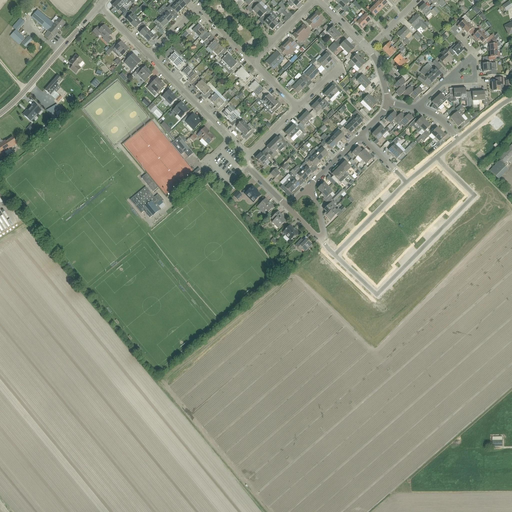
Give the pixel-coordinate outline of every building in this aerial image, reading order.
[(118,0),(117,1),(125,9),(123,7),(125,5),(126,6),(128,4),(130,2),(132,4),(133,4),(128,0),(118,0)] [(175,0),(174,1),(174,2),(176,4),(182,10),(186,5),(183,2),(184,0),(183,0),(175,0)] [(263,8),(265,6),(262,2),(263,1),(261,0),(259,0),(252,7),(255,9),(253,10),(257,14),(263,8)] [(302,1),(301,0),(295,0),(289,6),(291,8),(294,5),(299,10),(303,5),(300,2),(302,1)] [(350,0),(342,0),(338,4),(343,9),(346,5),(351,1),(350,0)] [(118,12),(119,10),(122,13),(125,10),(125,9),(117,1),(112,6),(118,12)] [(362,8),(355,1),(353,3),(359,10),(362,8)] [(506,11),(511,7),(511,5),(509,1),(503,5),(506,11)] [(166,8),(172,14),(175,12),(177,14),(182,10),(176,4),(174,2),(167,8),(166,8)] [(374,7),(379,12),(383,8),(378,2),(374,7)] [(419,9),(427,17),(431,13),(434,17),(437,14),(436,13),(433,9),(431,11),(425,4),(419,9)] [(375,16),(379,12),(374,7),(371,9),(368,6),(367,8),(369,11),(375,16)] [(264,19),(272,11),(268,7),(265,10),(263,8),(257,14),(261,18),(262,17),(264,19)] [(160,14),(160,15),(168,23),(173,19),(170,16),(172,14),(166,8),(160,14)] [(65,24),(61,21),(59,19),(54,24),(52,21),(38,10),(32,17),(48,32),(44,36),(49,40),(53,35),(54,36),(65,24)] [(131,24),(137,19),(138,17),(131,11),(129,13),(124,18),(127,20),(131,24)] [(277,18),(278,17),(272,11),(264,19),(266,21),(265,22),(269,26),(275,20),(277,18)] [(312,17),(321,25),(323,23),(322,21),(325,19),(317,11),(312,17)] [(361,19),(367,24),(371,20),(368,16),(366,14),(366,15),(363,12),(361,13),(364,16),(361,19)] [(168,23),(160,15),(162,17),(158,21),(156,20),(154,22),(157,25),(161,30),(164,27),(164,28),(168,23)] [(412,26),(416,30),(419,27),(419,28),(420,27),(425,31),(429,27),(428,26),(430,24),(427,21),(425,23),(417,15),(409,23),(412,26)] [(462,30),(471,22),(465,15),(458,22),(460,24),(457,26),(459,28),(460,27),(462,30)] [(314,29),(316,27),(317,29),(321,25),(312,17),(306,22),(314,29)] [(19,45),(25,39),(17,31),(20,28),(25,22),(22,20),(21,18),(19,20),(17,23),(18,24),(14,28),(16,30),(10,36),(19,45)] [(356,18),(356,19),(354,20),(362,29),(367,24),(361,19),(359,21),(356,18)] [(138,26),(140,29),(145,24),(142,22),(141,23),(137,19),(131,24),(136,29),(138,26)] [(280,22),(278,24),(275,20),(269,26),(273,30),(274,29),(277,32),(283,25),(280,22)] [(471,35),(472,33),(478,28),(472,21),(471,22),(462,30),(464,32),(465,31),(467,33),(468,32),(471,35)] [(192,31),(199,38),(206,31),(204,29),(205,28),(200,23),(192,31)] [(140,33),(144,38),(150,32),(146,28),(147,26),(145,24),(140,29),(143,31),(140,33)] [(93,32),(96,36),(98,37),(100,35),(105,40),(105,41),(108,44),(112,39),(110,36),(113,33),(105,25),(100,30),(98,27),(93,32)] [(298,30),(307,39),(310,36),(309,35),(311,32),(304,25),(298,30)] [(480,26),(478,27),(478,28),(472,33),(474,35),(472,37),(474,38),(475,37),(478,40),(484,34),(486,33),(484,30),(481,33),(479,30),(482,28),(480,26)] [(323,37),(326,35),(325,35),(327,33),(332,37),(337,31),(333,27),(331,29),(328,27),(321,35),(323,37)] [(400,38),(402,40),(407,45),(410,42),(405,37),(410,32),(405,27),(401,31),(401,32),(400,33),(399,32),(397,35),(400,38)] [(300,43),(303,41),(304,42),(307,39),(298,30),(293,35),(300,43)] [(204,42),(206,45),(214,37),(209,32),(208,34),(206,31),(199,38),(204,42)] [(328,48),(331,51),(341,40),(339,38),(342,36),(337,31),(332,37),(336,41),(328,48)] [(150,32),(144,38),(149,42),(152,40),(154,41),(158,37),(155,34),(153,36),(150,32)] [(489,38),(484,34),(478,40),(479,42),(480,41),(483,43),(486,40),(488,43),(493,38),(491,36),(489,38)] [(29,36),(21,43),(25,47),(26,46),(28,44),(33,40),(32,40),(29,36)] [(206,45),(213,51),(219,45),(217,43),(218,42),(214,37),(206,45)] [(285,43),(294,52),(296,50),(295,48),(298,46),(290,38),(285,43)] [(489,51),(490,51),(497,51),(497,47),(499,47),(502,45),(499,42),(498,43),(493,38),(488,43),(490,45),(490,47),(489,47),(489,51)] [(340,46),(344,50),(350,44),(346,40),(343,42),(341,40),(331,51),(333,53),(340,46)] [(121,57),(122,56),(129,49),(121,42),(115,48),(113,46),(106,53),(108,55),(113,50),(115,52),(114,53),(119,57),(121,57)] [(382,49),(386,53),(392,47),(390,45),(392,43),(390,42),(382,49)] [(461,48),(464,46),(460,42),(456,46),(455,46),(456,47),(453,51),(454,52),(458,56),(464,50),(461,48)] [(287,56),(289,54),(291,55),(294,52),(285,43),(280,49),(287,56)] [(345,58),(347,60),(352,55),(350,53),(355,49),(350,44),(344,50),(349,54),(345,58)] [(213,51),(217,56),(215,58),(217,61),(227,51),(223,46),(221,47),(219,45),(213,51)] [(172,51),(174,49),(172,47),(167,52),(169,54),(165,58),(169,63),(171,62),(173,64),(179,58),(172,51)] [(392,47),(386,53),(390,57),(398,49),(396,48),(394,49),(392,47)] [(440,60),(441,62),(445,65),(449,61),(451,63),(453,61),(449,58),(452,55),(448,52),(446,49),(441,54),(443,56),(440,60)] [(327,54),(323,58),(328,64),(332,60),(330,57),(332,55),(327,50),(325,52),(327,54)] [(495,57),(503,57),(502,50),(497,51),(490,51),(491,57),(488,57),(489,61),(494,60),(495,60),(495,57)] [(223,68),(233,59),(231,57),(232,55),(227,51),(217,61),(219,63),(219,64),(223,68)] [(277,52),(271,57),(279,64),(284,59),(277,52)] [(405,57),(403,54),(401,53),(394,60),(398,64),(403,59),(405,57)] [(132,71),(135,68),(141,62),(133,54),(125,63),(132,71)] [(76,74),(81,68),(79,66),(83,61),(76,55),(71,61),(72,62),(70,64),(73,66),(71,69),(76,74)] [(351,61),(355,65),(361,60),(357,55),(354,57),(352,55),(347,60),(344,63),(347,65),(351,61)] [(273,70),(279,64),(271,57),(266,62),(273,70)] [(323,58),(321,60),(318,57),(315,60),(315,59),(312,61),(319,68),(321,66),(324,68),(328,64),(323,58)] [(178,72),(186,64),(179,58),(173,64),(175,66),(174,68),(178,72)] [(285,66),(289,61),(286,58),(281,63),(285,66)] [(223,68),(230,75),(233,72),(241,64),(236,60),(235,61),(233,59),(223,68)] [(405,61),(403,59),(398,64),(401,68),(409,61),(407,59),(405,61)] [(361,60),(355,65),(360,70),(354,75),(355,76),(356,77),(365,69),(363,67),(365,64),(361,60)] [(442,67),(435,60),(432,63),(439,70),(442,67)] [(314,67),(310,71),(315,77),(319,72),(317,70),(319,68),(312,61),(310,63),(312,65),(314,67)] [(184,75),(186,77),(193,71),(187,66),(189,64),(187,63),(186,64),(178,72),(183,77),(184,75)] [(496,75),(495,70),(497,70),(496,63),(491,64),(491,63),(488,64),(483,64),(483,72),(487,72),(488,76),(496,75)] [(241,64),(233,72),(240,78),(237,81),(238,81),(246,72),(244,70),(246,69),(241,64)] [(424,67),(423,67),(428,70),(436,79),(442,74),(436,68),(434,71),(431,68),(432,68),(429,64),(428,64),(424,67)] [(146,66),(142,70),(140,67),(135,72),(137,74),(137,75),(144,82),(149,77),(153,74),(153,73),(152,74),(145,67),(146,66)] [(428,70),(423,67),(420,73),(424,75),(427,73),(429,75),(426,78),(432,83),(436,79),(428,70)] [(367,71),(365,69),(356,77),(358,79),(357,81),(361,85),(367,79),(363,75),(367,71)] [(200,78),(193,71),(186,77),(189,80),(187,81),(192,86),(200,78)] [(304,74),(301,76),(306,81),(308,79),(311,81),(315,77),(310,71),(305,75),(304,74)] [(125,81),(128,79),(123,72),(119,75),(125,81)] [(247,85),(254,78),(250,73),(249,75),(246,72),(238,81),(240,83),(239,84),(242,86),(242,85),(244,88),(247,85)] [(426,80),(422,77),(419,75),(417,79),(424,84),(426,80)] [(59,86),(58,85),(62,80),(58,76),(45,90),(51,95),(59,86)] [(297,79),(294,82),(302,90),(307,85),(304,83),(306,81),(301,76),(298,79),(297,79)] [(398,90),(396,92),(406,83),(404,81),(405,80),(403,77),(394,86),(397,89),(397,88),(398,90)] [(157,78),(154,82),(148,88),(150,90),(152,89),(157,94),(165,86),(157,78)] [(198,89),(200,91),(207,85),(200,78),(192,86),(197,90),(198,89)] [(247,85),(253,92),(260,86),(258,84),(259,82),(254,78),(247,85)] [(503,78),(496,78),(496,83),(492,83),(493,91),(500,91),(500,85),(504,85),(503,78)] [(364,95),(371,89),(369,86),(371,84),(367,79),(361,85),(366,89),(362,93),(364,95)] [(302,90),(294,82),(290,86),(298,94),(302,90)] [(406,83),(396,92),(397,93),(397,94),(400,97),(403,94),(411,86),(409,85),(406,88),(404,85),(406,83)] [(213,92),(207,85),(200,91),(202,93),(201,95),(205,99),(213,92)] [(260,86),(253,92),(260,99),(268,91),(264,87),(262,88),(260,86)] [(333,86),(329,90),(334,96),(338,92),(340,93),(342,91),(338,86),(335,88),(333,86)] [(411,95),(415,91),(414,89),(411,86),(403,94),(406,97),(406,96),(408,98),(411,95)] [(415,91),(411,95),(412,96),(415,100),(423,91),(421,89),(420,90),(418,88),(417,89),(415,91)] [(456,101),(456,98),(460,98),(460,88),(457,88),(457,89),(454,89),(454,94),(449,94),(452,102),(456,102),(456,101)] [(465,100),(466,100),(467,107),(470,107),(470,105),(470,98),(469,96),(466,96),(466,94),(466,89),(462,89),(462,88),(460,88),(460,98),(464,98),(464,100),(465,100)] [(363,101),(367,105),(373,99),(369,95),(373,91),(371,89),(364,95),(362,97),(364,99),(363,101)] [(170,105),(173,102),(177,99),(171,93),(172,93),(169,90),(166,94),(163,97),(170,105)] [(330,100),(334,96),(329,90),(324,95),(327,97),(324,99),(329,104),(332,102),(330,100)] [(268,91),(260,99),(264,102),(262,105),(265,108),(267,106),(274,100),(271,97),(273,96),(268,91)] [(472,92),(473,98),(470,98),(470,105),(470,107),(473,108),(473,101),(479,101),(478,91),(476,91),(476,92),(472,92)] [(488,106),(488,102),(488,97),(485,97),(485,92),(481,92),(481,91),(478,91),(479,101),(483,100),(483,105),(485,105),(485,109),(488,106)] [(211,103),(214,105),(220,98),(213,92),(205,99),(210,104),(211,103)] [(438,96),(436,97),(443,104),(447,100),(449,102),(450,104),(452,102),(449,94),(445,98),(441,94),(438,96)] [(442,105),(443,104),(436,97),(434,99),(435,100),(432,102),(434,104),(433,105),(431,108),(431,107),(431,108),(438,112),(438,111),(439,109),(438,108),(439,108),(442,105)] [(215,108),(219,113),(229,103),(227,101),(224,103),(220,98),(214,105),(216,107),(215,108)] [(322,111),(327,106),(329,104),(324,99),(322,101),(320,99),(316,103),(321,109),(322,111)] [(377,104),(373,99),(367,105),(372,109),(377,104)] [(274,100),(267,106),(274,113),(282,105),(277,100),(276,102),(274,100)] [(181,102),(178,106),(173,111),(177,115),(179,114),(182,118),(186,114),(189,110),(188,110),(184,106),(185,106),(181,102)] [(225,116),(227,118),(236,110),(231,106),(229,103),(219,113),(224,118),(225,116)] [(314,110),(311,112),(316,117),(318,115),(317,113),(321,109),(316,103),(311,108),(314,110)] [(37,115),(42,110),(34,104),(27,112),(24,115),(23,114),(23,115),(30,121),(36,114),(37,115)] [(50,115),(59,111),(60,110),(57,105),(47,110),(50,115)] [(461,117),(463,115),(460,110),(462,108),(460,105),(455,110),(453,112),(455,114),(450,118),(453,121),(452,121),(454,123),(461,117)] [(233,126),(240,119),(238,117),(240,115),(236,110),(227,118),(229,121),(228,122),(233,126)] [(356,118),(353,121),(359,126),(363,121),(362,120),(364,119),(357,111),(353,115),(356,118)] [(393,121),(398,116),(397,115),(397,114),(394,111),(386,120),(388,123),(389,122),(390,124),(392,122),(393,121)] [(314,120),(316,117),(311,112),(309,114),(307,112),(303,116),(308,122),(312,118),(314,120)] [(401,122),(406,117),(403,114),(402,114),(401,113),(398,116),(393,121),(398,125),(401,122)] [(193,130),(194,129),(201,122),(199,120),(199,119),(198,119),(193,114),(190,118),(186,122),(189,125),(193,130)] [(406,117),(401,122),(403,124),(402,124),(405,127),(410,122),(413,118),(410,115),(410,116),(408,114),(406,117)] [(308,122),(303,116),(298,121),(301,123),(298,125),(303,130),(306,128),(304,126),(308,122)] [(425,120),(422,117),(419,120),(418,121),(415,124),(418,126),(415,129),(417,131),(427,121),(425,119),(425,120)] [(463,127),(467,124),(470,122),(468,119),(466,121),(466,120),(464,121),(461,117),(454,123),(455,125),(456,124),(458,127),(461,125),(463,127)] [(239,130),(241,132),(247,126),(240,119),(233,126),(237,131),(239,130)] [(359,126),(353,121),(349,124),(349,125),(354,130),(359,126)] [(427,129),(428,128),(431,126),(429,125),(428,123),(427,121),(417,131),(419,132),(422,130),(424,132),(427,129)] [(173,131),(164,122),(161,125),(168,135),(173,131)] [(349,124),(347,122),(342,127),(343,127),(341,129),(345,134),(348,132),(350,134),(354,130),(349,125),(349,124)] [(306,133),(303,130),(298,125),(296,127),(294,125),(290,129),(295,135),(296,135),(298,137),(302,133),(304,135),(306,133)] [(254,133),(247,126),(241,132),(243,134),(242,136),(246,140),(254,133)] [(383,136),(387,132),(389,135),(392,132),(387,128),(385,130),(381,126),(378,128),(376,129),(383,136)] [(434,131),(431,134),(435,138),(442,132),(442,131),(441,130),(440,130),(437,127),(434,131)] [(197,135),(201,139),(202,138),(208,144),(207,145),(215,138),(212,134),(211,135),(205,128),(197,135)] [(291,139),(295,135),(290,129),(285,133),(288,136),(285,138),(290,143),(293,141),(291,139)] [(341,129),(334,136),(340,141),(345,136),(344,136),(345,134),(341,129)] [(382,137),(383,136),(376,129),(374,131),(375,132),(372,134),(378,141),(382,137)] [(433,140),(433,141),(436,144),(437,143),(438,141),(440,142),(440,143),(442,140),(443,139),(446,136),(443,133),(444,133),(442,131),(442,132),(435,138),(433,140)] [(416,140),(417,140),(419,142),(421,139),(422,139),(422,138),(425,135),(423,133),(422,135),(416,140)] [(327,136),(327,137),(331,140),(330,140),(336,145),(340,141),(334,136),(332,138),(329,135),(327,136)] [(15,157),(10,149),(15,145),(17,143),(16,142),(13,137),(6,142),(6,141),(0,144),(5,152),(10,160),(15,157)] [(182,140),(179,137),(171,144),(181,155),(189,148),(182,140)] [(272,143),(280,151),(283,149),(288,144),(283,140),(281,142),(277,137),(272,143)] [(332,149),(336,145),(330,140),(331,140),(327,137),(321,143),(322,144),(321,144),(328,151),(331,149),(332,149)] [(395,140),(390,144),(386,148),(388,150),(388,151),(391,153),(397,147),(395,145),(397,142),(395,140)] [(274,158),(278,154),(275,152),(278,149),(280,151),(272,143),(267,147),(271,152),(269,154),(274,158)] [(314,149),(323,158),(328,153),(327,153),(328,151),(321,144),(318,148),(320,150),(318,152),(314,149)] [(511,144),(499,158),(505,164),(507,161),(511,156),(511,144)] [(404,152),(406,155),(412,149),(409,146),(404,152)] [(352,153),(356,157),(357,158),(358,156),(364,150),(363,151),(362,149),(361,150),(358,147),(354,151),(352,153)] [(397,147),(391,153),(390,154),(394,157),(397,159),(403,153),(397,147)] [(310,153),(310,154),(313,157),(318,162),(323,158),(314,149),(310,153)] [(358,156),(358,157),(362,161),(369,154),(367,152),(364,150),(358,156)] [(267,160),(270,157),(267,154),(264,157),(261,153),(256,158),(264,167),(266,164),(265,163),(267,160)] [(307,163),(311,168),(314,166),(315,166),(318,162),(313,157),(310,154),(308,156),(309,157),(305,161),(305,162),(307,163)] [(369,154),(362,161),(366,165),(373,158),(370,156),(371,155),(369,154)] [(340,165),(347,172),(352,168),(349,165),(345,161),(342,164),(342,163),(340,165)] [(500,161),(490,171),(499,179),(508,170),(500,161)] [(305,169),(302,171),(308,177),(312,172),(310,169),(311,168),(307,163),(305,162),(301,166),(305,169)] [(337,170),(343,176),(345,179),(350,175),(347,172),(340,165),(338,167),(339,167),(337,170)] [(291,173),(299,180),(301,178),(304,181),(308,177),(302,171),(299,169),(296,172),(293,170),(291,172),(291,173)] [(341,183),(339,181),(343,176),(337,170),(334,172),(333,172),(332,174),(334,176),(331,178),(336,183),(339,185),(341,183)] [(299,180),(291,173),(290,175),(291,176),(287,181),(290,184),(295,189),(298,186),(300,185),(297,182),(299,180)] [(433,184),(440,177),(436,173),(430,180),(433,184)] [(146,174),(143,177),(142,178),(152,190),(153,192),(158,188),(147,174),(146,174)] [(334,185),(336,183),(331,178),(329,176),(327,178),(334,185)] [(433,184),(437,188),(444,181),(440,177),(433,184)] [(295,189),(290,184),(287,181),(283,185),(291,193),(295,189)] [(447,184),(444,181),(437,188),(441,191),(447,184)] [(318,189),(322,193),(328,188),(329,187),(324,182),(318,189)] [(451,188),(447,184),(441,191),(444,195),(451,188)] [(261,195),(256,190),(257,190),(253,186),(245,194),(254,203),(261,195)] [(410,191),(417,197),(422,192),(415,186),(410,191)] [(146,187),(142,190),(130,200),(141,214),(144,212),(149,219),(159,211),(165,205),(161,201),(162,200),(163,201),(158,195),(155,198),(146,187)] [(331,198),(333,197),(330,195),(333,193),(328,188),(322,193),(321,194),(326,199),(324,200),(327,203),(331,198)] [(342,188),(333,197),(331,198),(335,202),(340,196),(339,195),(344,191),(342,188)] [(448,198),(455,192),(451,188),(444,195),(448,198)] [(242,196),(238,191),(234,196),(238,200),(242,196)] [(417,197),(410,191),(406,195),(412,202),(417,197)] [(459,195),(455,192),(448,198),(452,202),(459,195)] [(406,195),(401,200),(408,207),(412,202),(406,195)] [(266,199),(262,202),(257,207),(265,215),(273,207),(269,203),(266,199)] [(403,212),(408,207),(401,200),(396,205),(403,212)] [(484,207),(479,201),(474,206),(482,214),(486,209),(488,211),(491,209),(487,204),(484,207)] [(334,209),(337,205),(336,204),(334,204),(333,202),(328,206),(324,210),(327,212),(324,214),(327,216),(334,209)] [(430,210),(437,216),(441,212),(435,205),(430,210)] [(351,217),(357,223),(361,219),(358,217),(361,214),(355,208),(348,215),(351,217)] [(334,209),(327,216),(331,220),(334,217),(340,211),(338,209),(336,211),(334,209)] [(430,210),(425,214),(432,221),(437,216),(430,210)] [(278,212),(272,218),(274,221),(272,222),(278,228),(286,221),(283,218),(284,217),(278,212)] [(427,226),(432,221),(425,214),(421,219),(427,226)] [(351,217),(348,215),(342,222),(348,227),(350,224),(353,227),(357,223),(351,217)] [(381,220),(388,227),(393,222),(386,215),(381,220)] [(416,224),(423,231),(427,226),(421,219),(416,224)] [(376,225),(383,232),(388,227),(381,220),(376,225)] [(453,234),(461,242),(464,240),(462,237),(467,232),(458,223),(452,229),(456,232),(453,234)] [(418,235),(423,231),(416,224),(411,229),(418,235)] [(291,225),(287,228),(283,233),(286,236),(287,235),(291,239),(294,236),(295,237),(300,233),(296,229),(296,230),(291,225)] [(379,236),(383,232),(376,225),(372,230),(379,236)] [(332,237),(338,242),(342,238),(339,236),(342,233),(336,227),(329,234),(332,237)] [(379,236),(372,230),(367,235),(374,241),(379,236)] [(401,240),(407,246),(412,241),(405,235),(401,240)] [(306,251),(309,249),(312,245),(306,240),(305,242),(302,239),(295,246),(301,251),(303,248),(306,251)] [(401,240),(396,244),(403,251),(407,246),(401,240)] [(396,244),(391,249),(398,256),(403,251),(396,244)] [(433,248),(440,255),(445,251),(446,252),(448,250),(444,246),(442,248),(437,244),(433,248)] [(362,250),(358,246),(349,255),(355,261),(358,258),(361,260),(369,252),(364,247),(362,250)] [(436,260),(440,255),(433,248),(429,253),(433,257),(431,259),(435,263),(437,261),(436,260)] [(393,261),(398,256),(391,249),(386,254),(393,261)] [(433,266),(435,263),(431,259),(429,261),(424,257),(420,261),(427,269),(432,264),(433,266)] [(365,270),(371,263),(367,259),(361,266),(365,270)] [(427,269),(420,261),(416,266),(420,270),(418,272),(422,277),(424,274),(423,273),(427,269)] [(365,270),(369,273),(375,267),(371,263),(365,270)] [(375,267),(369,273),(372,277),(379,271),(375,267)] [(417,283),(421,279),(412,270),(406,276),(409,279),(407,282),(415,289),(420,285),(417,283)] [(379,271),(372,277),(376,281),(383,275),(379,271)] [(404,301),(408,296),(407,295),(411,290),(402,281),(396,287),(401,292),(398,295),(404,301)] [(356,306),(364,297),(359,293),(356,296),(353,293),(351,291),(345,297),(351,303),(352,302),(356,306)]
